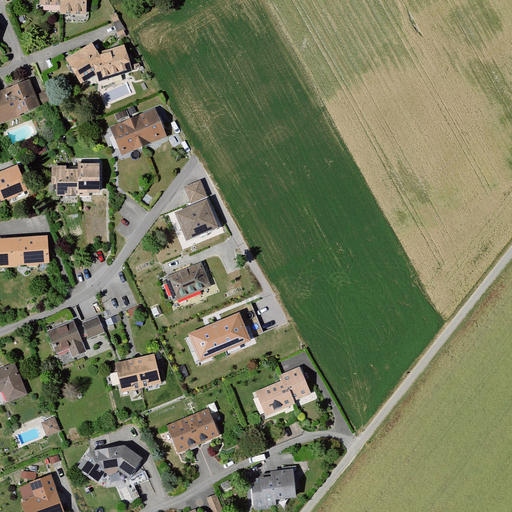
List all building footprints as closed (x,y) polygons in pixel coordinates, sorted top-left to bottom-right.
[(37,0),(37,8),(57,8),(57,16),(83,16),(82,0),(37,0)] [(129,73),(121,48),(96,56),(88,44),(64,60),(80,85),(93,76),(96,83),(129,73)] [(0,124),(37,109),(26,82),(0,92),(0,124)] [(48,90),(38,93),(41,106),(51,103),(48,90)] [(151,109),(107,127),(119,155),(163,136),(151,109)] [(64,166),(48,166),(49,186),(53,186),(53,198),(87,198),(87,194),(97,194),(97,164),(75,164),(75,169),(64,169),(64,166)] [(17,166),(0,172),(0,202),(27,192),(17,166)] [(210,201),(180,212),(187,230),(217,219),(210,201)] [(0,268),(45,266),(43,237),(0,239),(0,268)] [(199,263),(162,278),(172,302),(209,286),(199,263)] [(239,313),(189,334),(200,361),(251,340),(239,313)] [(102,334),(96,317),(80,323),(81,326),(75,329),(72,322),(45,332),(54,355),(66,350),(69,360),(85,353),(79,337),(85,335),(87,340),(102,334)] [(133,359),(139,387),(158,384),(152,355),(133,359)] [(139,387),(133,359),(112,363),(117,392),(139,387)] [(12,362),(0,367),(0,391),(5,403),(26,395),(12,362)] [(278,382),(253,392),(263,417),(293,405),(291,401),(308,395),(296,368),(276,377),(278,382)] [(205,409),(164,426),(175,453),(216,436),(205,409)] [(55,417),(41,423),(46,437),(61,431),(55,417)] [(86,451),(74,467),(93,481),(101,471),(113,469),(125,478),(139,459),(121,447),(86,451)] [(293,497),(290,470),(268,472),(269,478),(249,479),(251,508),(274,506),(274,498),(293,497)] [(31,498),(18,502),(21,511),(60,511),(48,475),(26,482),(31,498)] [(220,511),(214,495),(206,498),(211,511),(220,511)]
